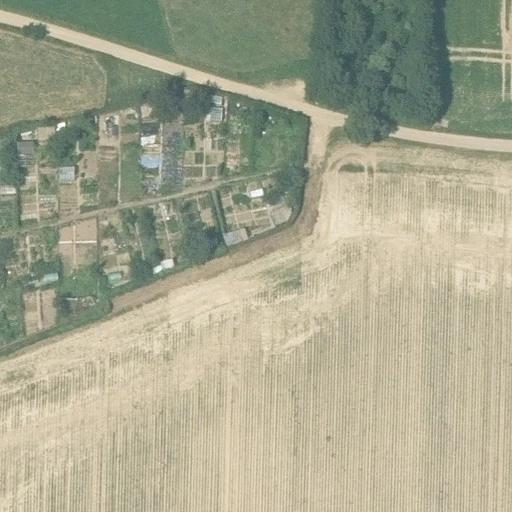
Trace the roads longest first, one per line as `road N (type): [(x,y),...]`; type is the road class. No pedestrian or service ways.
road 1 (unclassified): [(0,17),(319,116),(511,148)]
road 2 (track): [(100,308),(297,226),(319,116)]
